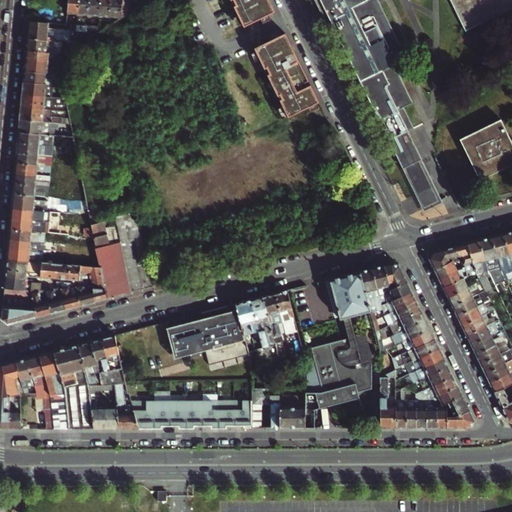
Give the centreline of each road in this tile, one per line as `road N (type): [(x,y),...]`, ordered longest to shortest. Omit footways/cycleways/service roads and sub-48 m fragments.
road 1 (primary): [(0,473),(511,467)]
road 2 (residential): [(496,433),(0,436)]
road 3 (tertiary): [(404,239),(0,345)]
road 4 (tertiary): [(404,239),(287,0)]
road 5 (residential): [(404,239),(496,433)]
road 6 (tertiary): [(0,194),(17,0)]
